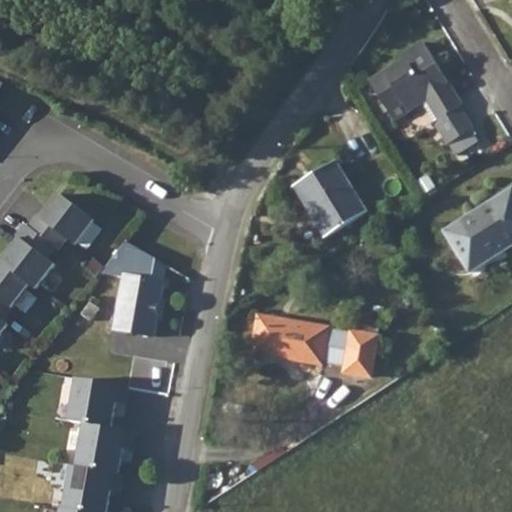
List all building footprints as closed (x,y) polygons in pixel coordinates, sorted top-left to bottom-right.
[(408,57),(372,81),(397,120),(411,112),(409,108),(425,98),(452,141),(476,127),(422,42),(406,53),(408,57)] [(338,161),(298,186),(330,237),(370,213),(338,161)] [(472,272),(509,249),(511,246),(511,190),(446,231),(472,272)] [(42,213),(32,225),(58,244),(61,247),(70,236),(79,242),(97,218),(63,192),(45,216),(42,213)] [(23,237),(5,261),(33,282),(39,286),(58,262),(49,255),(58,244),(32,225),(29,222),(20,234),(23,237)] [(128,242),(104,273),(127,277),(118,330),(155,337),(165,281),(153,279),(156,260),(128,242)] [(5,261),(0,266),(0,313),(5,317),(33,282),(5,261)] [(0,336),(11,322),(5,317),(0,313),(0,336)] [(260,315),(253,353),(326,365),(327,362),(345,365),(344,373),(375,378),(380,345),(382,335),(355,330),(352,330),(351,333),(332,330),(332,328),(283,320),(260,315)] [(358,317),(355,330),(382,335),(383,322),(358,317)] [(116,387),(74,380),(68,420),(110,427),(116,387)] [(125,431),(82,424),(76,464),(118,471),(125,431)] [(106,511),(113,472),(70,465),(64,506),(105,511),(106,511)]
